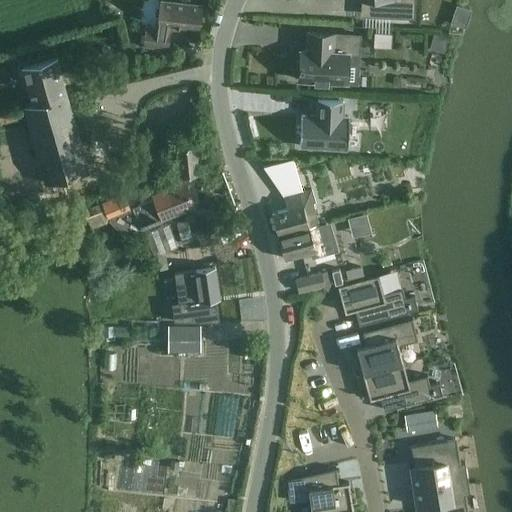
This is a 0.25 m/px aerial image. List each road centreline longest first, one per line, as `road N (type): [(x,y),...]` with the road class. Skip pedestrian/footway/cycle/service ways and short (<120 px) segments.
road 1 (residential): [(234,0),(220,41),(220,109),(274,281),(278,333),(276,394),(254,511)]
road 2 (residential): [(376,511),(318,321)]
